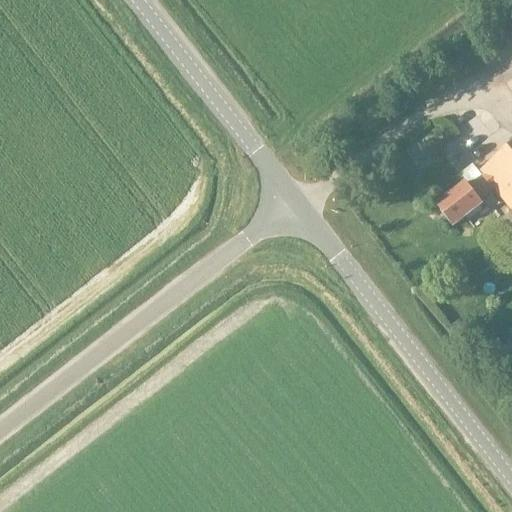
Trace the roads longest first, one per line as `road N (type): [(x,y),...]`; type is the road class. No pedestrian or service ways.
road 1 (tertiary): [(0,431),(296,203)]
road 2 (tertiary): [(511,481),(296,203)]
road 3 (tertiary): [(296,203),(136,0)]
